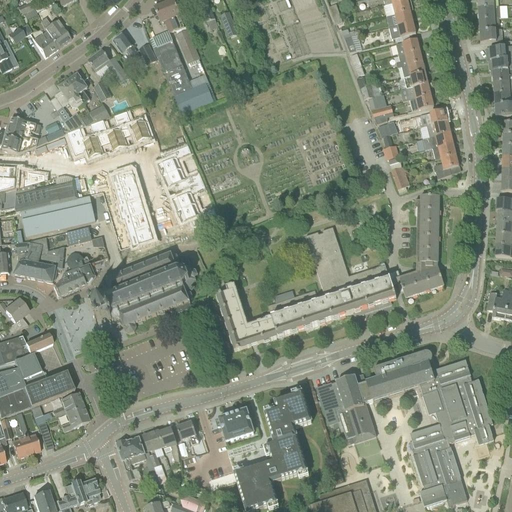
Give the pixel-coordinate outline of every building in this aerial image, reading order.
[(37,17),(34,12),(29,0),(23,3),(25,7),(17,11),(20,18),(24,16),(27,22),(37,17)] [(46,0),(51,9),(52,11),(58,9),(59,11),(76,2),(74,0),(46,0)] [(194,0),(204,25),(214,21),(205,0),(194,0)] [(477,0),(478,10),(494,9),(493,0),(477,0)] [(410,9),(412,7),(410,1),(407,2),(384,8),(392,6),(395,17),(410,13),(409,9),(410,9)] [(179,17),(173,3),(154,10),(160,25),(164,23),(169,35),(184,29),(179,18),(179,17)] [(333,21),(340,18),(336,6),(329,9),(333,21)] [(479,22),(507,20),(507,9),(500,9),(494,9),(478,10),(479,22)] [(397,28),(413,24),(410,13),(395,17),(397,28)] [(228,41),(238,37),(228,15),(219,18),(228,41)] [(155,17),(148,20),(151,28),(158,26),(155,17)] [(335,27),(342,25),(340,18),(333,21),(335,27)] [(507,20),(479,22),(480,33),(495,32),(495,27),(499,27),(498,21),(507,21),(507,20)] [(415,36),(415,35),(413,24),(397,28),(389,30),(392,42),(415,36)] [(61,30),(58,32),(53,26),(44,32),(46,34),(58,52),(70,43),(61,30)] [(24,40),(31,35),(26,27),(18,32),(24,40)] [(176,32),(175,33),(177,37),(176,37),(187,63),(188,63),(197,59),(186,33),(185,29),(184,29),(176,32)] [(14,47),(24,40),(18,32),(9,39),(14,47)] [(353,33),(348,35),(347,32),(341,33),(344,41),(349,40),(355,38),(353,33)] [(501,32),(495,32),(480,33),(480,45),(502,43),(501,32)] [(41,37),(33,43),(44,60),(45,61),(58,52),(46,34),(41,37)] [(0,72),(1,76),(14,69),(9,60),(6,62),(1,53),(0,50),(0,46),(5,45),(0,35),(0,72)] [(140,59),(129,44),(123,36),(113,44),(122,56),(127,53),(134,63),(140,59)] [(156,38),(149,41),(153,51),(176,105),(182,118),(213,104),(205,85),(192,91),(189,83),(172,43),(160,48),(156,38)] [(349,55),(361,52),(358,38),(355,38),(349,40),(344,41),(349,55)] [(404,57),(420,53),(417,41),(395,47),(398,57),(398,58),(404,57)] [(147,68),(156,63),(148,47),(138,52),(147,68)] [(489,54),(486,54),(487,62),(490,62),(507,60),(511,60),(511,48),(489,50),(489,54)] [(113,60),(110,63),(101,52),(87,63),(95,74),(106,66),(120,87),(129,81),(113,60)] [(397,70),(422,64),(420,53),(404,57),(398,58),(400,65),(396,66),(397,70)] [(354,69),(360,67),(356,56),(350,58),(354,69)] [(490,65),(489,67),(489,72),(491,73),(492,73),(511,71),(511,60),(507,60),(490,62),(491,62),(492,65),(490,65)] [(403,80),(425,75),(422,64),(397,70),(397,71),(401,70),(403,80)] [(358,79),(364,77),(360,67),(354,69),(358,79)] [(511,71),(492,73),(493,85),(509,83),(511,83),(511,71)] [(413,90),(428,86),(425,75),(403,80),(404,81),(397,83),(399,93),(413,90)] [(88,91),(83,85),(77,77),(68,83),(83,106),(84,106),(89,102),(83,94),(88,91)] [(366,89),(370,88),(366,79),(357,83),(360,92),(366,89)] [(69,105),(72,109),(75,107),(77,111),(84,106),(83,106),(68,83),(58,90),(61,93),(54,98),(62,110),(69,105)] [(511,83),(509,83),(493,85),(494,96),(511,94),(511,83)] [(101,105),(111,99),(103,84),(93,90),(101,105)] [(415,101),(431,97),(428,86),(413,90),(399,93),(402,93),(404,104),(415,101)] [(374,97),(380,96),(378,87),(370,89),(370,88),(366,89),(360,92),(364,101),(374,99),(374,97)] [(511,94),(494,96),(495,107),(511,106),(511,94)] [(45,96),(32,104),(37,112),(28,117),(30,122),(35,119),(38,124),(44,121),(40,115),(45,112),(52,108),(45,96)] [(412,114),(433,109),(431,97),(415,101),(404,104),(409,103),(412,114)] [(373,100),(374,100),(374,99),(364,101),(364,103),(367,103),(369,111),(371,113),(376,110),(383,109),(382,103),(375,105),(373,100)] [(511,106),(495,107),(496,119),(511,117),(511,106)] [(94,126),(109,118),(103,107),(89,115),(94,126)] [(387,120),(393,119),(391,108),(383,110),(383,109),(376,110),(371,113),(376,127),(387,124),(387,120)] [(426,129),(447,124),(445,112),(424,117),(426,129)] [(126,115),(115,119),(120,133),(123,140),(134,137),(137,146),(150,141),(144,124),(131,129),(126,115)] [(78,116),(65,124),(71,134),(86,128),(78,116)] [(6,139),(2,153),(7,154),(18,157),(36,149),(48,144),(45,138),(38,141),(30,139),(31,134),(38,136),(41,128),(19,122),(11,120),(9,127),(6,140),(6,139)] [(103,123),(91,127),(96,140),(99,149),(110,145),(113,154),(126,149),(123,140),(120,133),(108,137),(103,123)] [(429,140),(450,135),(447,124),(426,129),(429,140)] [(511,124),(511,125),(502,124),(501,136),(511,136),(511,124)] [(392,131),(389,132),(388,126),(377,130),(381,140),(387,138),(393,136),(392,131)] [(61,130),(45,138),(48,144),(64,136),(61,130)] [(79,132),(67,136),(75,158),(87,154),(89,161),(102,157),(99,149),(96,140),(84,144),(79,132)] [(431,146),(424,148),(425,153),(432,151),(453,146),(450,135),(429,140),(431,146)] [(511,136),(501,136),(503,136),(503,147),(511,147),(511,136)] [(389,139),(383,141),(386,150),(392,148),(389,139)] [(440,161),(456,157),(453,146),(432,151),(435,162),(440,161)] [(511,147),(503,147),(502,159),(511,159),(511,147)] [(167,164),(158,168),(163,179),(181,171),(177,162),(191,156),(188,148),(164,157),(167,164)] [(387,163),(399,160),(395,148),(383,152),(387,163)] [(450,171),(458,168),(456,157),(440,161),(435,162),(440,161),(441,167),(434,169),(437,182),(451,177),(450,171)] [(511,159),(502,159),(502,170),(511,170),(511,159)] [(390,171),(401,169),(399,161),(388,164),(390,171)] [(403,169),(402,170),(401,169),(390,171),(391,173),(397,193),(398,193),(399,197),(407,195),(405,189),(409,188),(403,169)] [(0,196),(17,191),(19,191),(20,172),(0,170),(0,196)] [(511,170),(502,170),(502,182),(511,182),(511,170)] [(181,171),(163,179),(167,191),(177,187),(179,193),(202,184),(199,176),(185,181),(181,171)] [(132,173),(112,179),(116,193),(136,187),(132,173)] [(25,182),(25,189),(44,183),(44,178),(28,175),(28,183),(25,182)] [(511,182),(502,182),(501,194),(511,193),(511,182)] [(0,214),(2,215),(3,214),(14,211),(15,215),(43,209),(60,205),(77,201),(73,184),(55,188),(45,190),(48,203),(41,202),(40,197),(34,199),(31,187),(19,191),(17,191),(0,196),(0,214)] [(181,199),(172,203),(177,214),(196,207),(192,197),(205,191),(202,184),(179,193),(181,199)] [(136,187),(116,193),(120,207),(141,201),(136,187)] [(438,270),(439,198),(420,198),(420,203),(415,203),(414,217),(417,217),(416,274),(399,280),(397,274),(391,276),(388,277),(390,284),(396,282),(398,289),(401,288),(405,301),(444,288),(438,270)] [(25,239),(95,223),(89,199),(20,215),(25,239)] [(141,201),(120,207),(124,221),(145,214),(141,201)] [(511,201),(496,201),(496,212),(511,213),(511,201)] [(196,207),(177,214),(182,226),(191,222),(194,229),(217,219),(213,211),(200,216),(196,207)] [(511,213),(496,212),(496,213),(497,213),(497,224),(511,224),(511,213)] [(145,214),(124,221),(129,234),(149,228),(145,214)] [(511,224),(497,224),(496,236),(511,236),(511,224)] [(149,228),(129,234),(133,249),(153,242),(149,228)] [(91,243),(91,242),(88,230),(65,235),(68,249),(91,243)] [(385,267),(349,279),(333,230),(322,233),(323,236),(318,237),(318,235),(305,239),(324,296),(317,299),(315,293),(267,308),(269,315),(261,318),(263,323),(248,328),(235,287),(234,287),(226,290),(227,294),(216,298),(235,354),(354,315),(355,318),(390,306),(389,303),(396,301),(390,284),(388,277),(385,267)] [(511,236),(496,236),(495,247),(511,248),(511,236)] [(94,249),(105,246),(103,239),(92,242),(94,249)] [(59,251),(49,254),(46,240),(27,245),(27,251),(28,256),(18,257),(18,264),(19,265),(14,276),(14,278),(36,282),(39,267),(41,258),(59,254),(59,251)] [(511,248),(495,247),(495,259),(511,259),(511,248)] [(69,257),(67,262),(68,267),(72,271),(75,271),(81,269),(84,264),(82,258),(79,255),(73,254),(69,257)] [(0,276),(9,276),(8,266),(7,256),(1,257),(0,257),(0,260),(0,276)] [(47,258),(47,256),(41,258),(39,267),(36,282),(52,285),(53,284),(55,281),(57,271),(55,271),(55,270),(57,259),(52,258),(52,257),(49,257),(49,258),(47,258)] [(174,256),(171,258),(170,256),(169,257),(163,259),(162,260),(151,265),(150,264),(149,265),(145,267),(145,265),(140,267),(140,269),(137,270),(137,269),(135,270),(135,271),(126,274),(125,274),(125,275),(123,276),(122,274),(117,276),(118,278),(116,278),(114,278),(114,279),(106,283),(105,282),(104,282),(106,287),(100,289),(102,294),(98,293),(93,295),(92,299),(94,305),(90,306),(88,306),(88,307),(89,308),(95,323),(94,324),(96,325),(97,323),(107,319),(107,321),(109,322),(112,321),(112,323),(112,325),(113,326),(114,324),(116,329),(122,327),(124,331),(125,334),(130,336),(134,335),(135,327),(169,313),(174,325),(194,317),(189,306),(190,306),(189,304),(192,303),(193,300),(191,295),(188,294),(187,292),(188,291),(191,293),(194,290),(191,288),(194,284),(195,284),(196,282),(195,282),(194,280),(195,274),(196,273),(195,272),(194,273),(191,272),(190,270),(190,269),(189,269),(177,267),(177,266),(178,262),(176,258),(174,256)] [(60,284),(55,288),(59,296),(57,297),(56,297),(56,298),(57,300),(58,300),(60,299),(75,292),(91,285),(95,279),(96,279),(90,266),(81,269),(75,271),(64,275),(60,284)] [(505,323),(510,293),(503,292),(501,302),(496,301),(497,296),(490,295),(487,313),(493,314),(492,321),(505,323)] [(21,320),(28,315),(19,303),(7,312),(1,305),(0,305),(0,314),(2,317),(5,315),(13,326),(7,331),(9,336),(27,328),(21,320)] [(32,356),(52,347),(48,338),(26,347),(21,340),(0,345),(0,367),(13,364),(13,365),(14,364),(20,362),(33,357),(32,356)] [(428,355),(427,354),(426,354),(425,354),(425,355),(373,371),(376,381),(366,384),(367,385),(366,385),(365,386),(363,381),(358,383),(359,387),(357,388),(354,379),(336,385),(331,387),(331,386),(316,391),(328,429),(340,425),(347,448),(353,446),(353,447),(376,440),(366,406),(371,404),(372,405),(373,405),(374,406),(419,392),(419,390),(420,390),(422,397),(422,398),(428,418),(435,416),(439,428),(409,437),(414,451),(411,452),(413,458),(412,458),(422,488),(423,488),(424,493),(419,495),(424,510),(446,503),(448,509),(467,503),(460,482),(461,482),(451,450),(450,450),(448,445),(455,444),(470,439),(475,437),(478,448),(493,443),(489,428),(493,427),(478,382),(472,384),(470,378),(465,363),(435,372),(438,380),(433,381),(428,366),(429,365),(430,364),(431,364),(431,363),(432,362),(432,361),(432,360),(432,359),(432,358),(431,357),(431,356),(430,356),(429,355),(428,355)] [(0,367),(0,423),(0,424),(6,422),(30,412),(38,409),(64,398),(74,394),(66,376),(65,376),(46,383),(42,374),(40,375),(33,357),(20,362),(14,364),(13,365),(13,364),(0,367)] [(244,471),(233,474),(245,511),(256,511),(267,509),(268,509),(268,511),(270,511),(278,509),(277,506),(278,506),(271,485),(297,477),(297,478),(298,478),(298,481),(308,478),(307,475),(293,431),(311,425),(302,395),(292,398),(292,399),(274,405),(277,413),(275,413),(274,413),(264,416),(274,445),(266,448),(269,458),(270,457),(271,463),(244,472),(244,471)] [(65,416),(83,409),(78,396),(59,403),(62,410),(52,414),(54,420),(65,416)] [(63,435),(89,425),(83,409),(65,416),(54,420),(64,417),(68,426),(61,429),(63,435)] [(226,445),(253,436),(246,413),(219,422),(216,423),(218,430),(221,429),(226,445)] [(21,416),(16,418),(19,429),(28,458),(40,454),(34,437),(28,439),(21,416)] [(34,421),(36,428),(43,425),(51,422),(48,416),(42,418),(34,421)] [(6,422),(0,424),(3,436),(4,439),(5,443),(12,441),(6,422)] [(190,440),(195,457),(206,453),(202,441),(198,442),(191,424),(176,429),(181,443),(190,440)] [(43,425),(36,428),(40,437),(47,434),(43,425)] [(17,462),(28,458),(19,429),(14,430),(18,442),(11,444),(17,462)] [(159,433),(157,434),(163,451),(164,451),(165,455),(171,453),(176,467),(179,465),(178,454),(170,431),(159,435),(159,434),(160,434),(159,433)] [(155,454),(163,451),(157,434),(143,439),(153,471),(160,468),(155,454)] [(146,462),(142,450),(138,441),(126,445),(125,443),(116,446),(129,483),(141,479),(138,471),(132,473),(130,468),(146,462)] [(154,472),(157,480),(164,478),(160,468),(153,471),(154,472)] [(59,505),(57,506),(59,511),(68,511),(76,508),(76,510),(85,507),(86,508),(89,507),(99,504),(100,502),(98,498),(99,497),(93,482),(79,487),(79,485),(70,488),(70,489),(64,491),(66,499),(67,498),(68,500),(61,502),(61,504),(59,505)] [(371,511),(365,492),(368,491),(366,483),(318,498),(321,506),(309,509),(309,511),(375,511),(371,511)] [(58,503),(52,505),(48,495),(33,500),(37,511),(59,511),(57,506),(59,505),(58,503)] [(22,497),(2,503),(4,511),(26,511),(25,506),(22,497)] [(187,511),(197,511),(200,504),(187,499),(179,501),(182,510),(186,511),(187,511)] [(161,511),(162,511),(170,508),(168,503),(160,506),(159,505),(145,510),(145,511),(161,511)]
